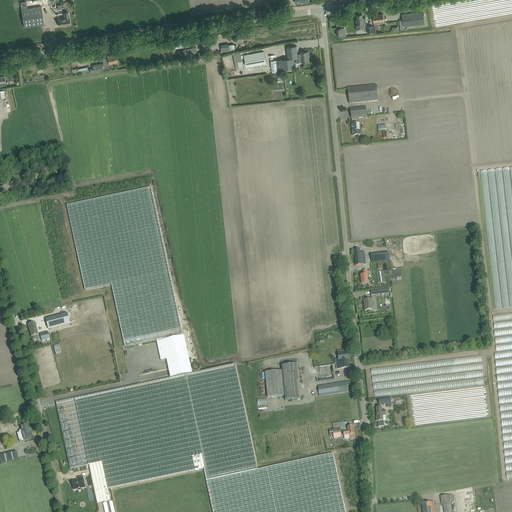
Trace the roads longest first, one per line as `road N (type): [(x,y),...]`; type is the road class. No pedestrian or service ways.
road 1 (unclassified): [(370,511),(371,450),(325,10)]
road 2 (unclassified): [(0,60),(325,10)]
road 3 (unclassified): [(65,511),(0,276)]
